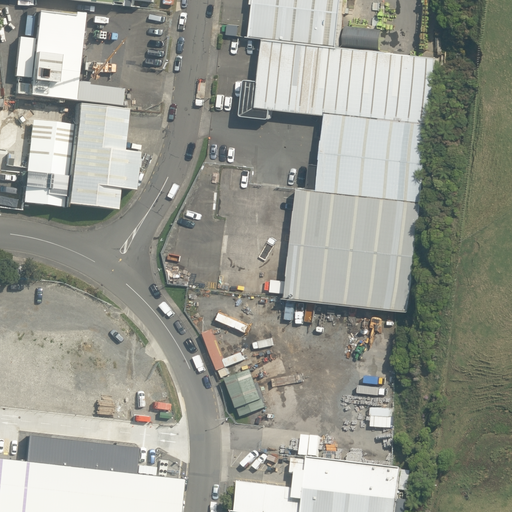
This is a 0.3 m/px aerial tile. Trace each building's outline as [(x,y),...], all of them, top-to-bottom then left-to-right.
[(251,39),(270,41),(343,49),(348,0),(256,0),(256,4),(254,4),(251,39)] [(32,79),(30,98),(123,108),(125,90),(111,88),(111,87),(104,86),(103,87),(90,86),(90,84),(78,82),(85,15),(76,14),(75,17),(39,13),(36,40),(19,39),(15,77),(32,79)] [(240,37),(241,26),(230,25),(229,36),(240,37)] [(332,114),(433,125),(441,60),(343,49),(270,41),(266,83),(254,82),(253,82),(251,83),(251,85),(248,115),(248,117),(249,118),(251,119),(274,121),(276,121),(277,120),(278,112),(332,118),(332,114)] [(124,153),(128,112),(79,106),(68,206),(117,212),(120,191),(135,192),(138,169),(140,169),(141,160),(139,160),(139,154),(124,153)] [(313,191),(422,203),(433,125),(332,114),(332,118),(326,167),(316,166),(313,191)] [(64,209),(73,126),(32,121),(23,204),(64,209)] [(305,190),(293,301),(412,313),(422,203),(313,191),(305,190)] [(231,246),(229,262),(270,267),(272,250),(231,246)] [(165,511),(174,435),(103,427),(113,335),(72,331),(73,319),(59,318),(62,298),(27,295),(24,326),(1,323),(0,331),(0,511),(165,511)] [(255,369),(230,379),(244,417),(269,408),(255,369)] [(408,511),(409,502),(401,501),(402,495),(404,495),(404,493),(403,493),(403,492),(411,492),(413,473),(412,472),(404,471),(405,470),(312,459),(311,462),(296,461),(294,475),(301,476),(299,490),(243,483),(239,511),(408,511)]
